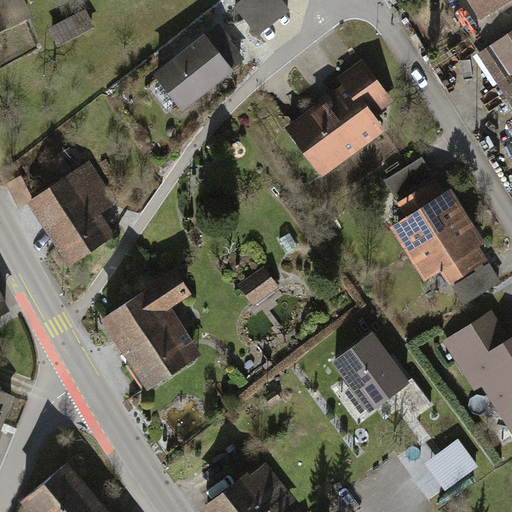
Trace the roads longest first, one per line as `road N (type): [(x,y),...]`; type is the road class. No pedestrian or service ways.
road 1 (residential): [(511,224),(391,28),(374,8),(351,3)]
road 2 (residential): [(211,127),(351,3)]
road 3 (secondary): [(0,221),(86,380)]
road 4 (secondary): [(86,380),(172,511)]
road 5 (unclassified): [(0,509),(35,426),(72,388)]
